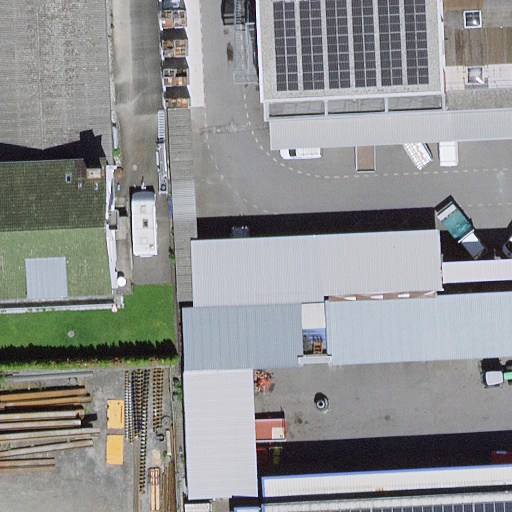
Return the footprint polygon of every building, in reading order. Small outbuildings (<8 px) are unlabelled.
[(108,158),(103,0),(0,0),(0,161),(99,159),(108,158)] [(435,115),(431,0),(255,0),(261,122),(435,115)] [(511,111),(511,0),(431,0),(435,115),(511,111)] [(187,86),(167,87),(174,305),(181,305),(194,304),(192,241),(187,86)] [(511,111),(435,115),(261,122),(263,152),(511,140),(511,111)] [(0,300),(105,296),(99,159),(0,161),(0,300)] [(299,301),(323,300),(439,295),(436,232),(192,241),(194,304),(299,301)] [(326,368),(511,359),(511,292),(439,295),(323,300),(326,368)] [(301,366),(299,301),(194,304),(181,305),(183,370),(195,370),(249,368),(301,366)] [(254,496),(249,368),(195,370),(183,370),(188,498),(254,496)] [(0,372),(0,459),(27,459),(23,372),(0,372)] [(511,465),(259,477),(260,505),(511,493),(511,465)] [(511,511),(511,493),(260,505),(260,511),(511,511)]
